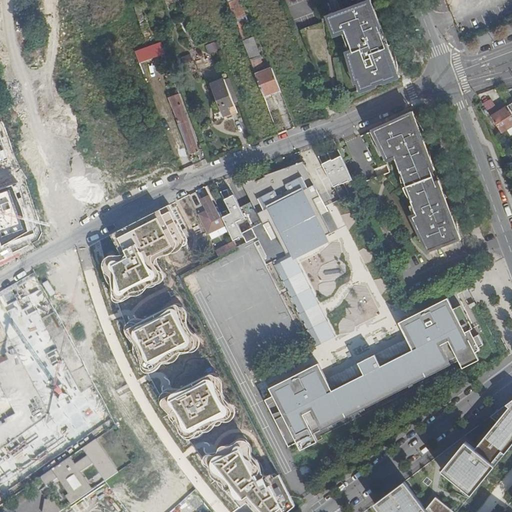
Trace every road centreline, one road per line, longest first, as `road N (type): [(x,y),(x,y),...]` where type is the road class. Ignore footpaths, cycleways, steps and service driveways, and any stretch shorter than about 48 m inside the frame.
road 1 (residential): [(448,76),(143,202),(0,277)]
road 2 (unclassified): [(326,511),(511,371)]
road 3 (unclassified): [(511,254),(453,90)]
